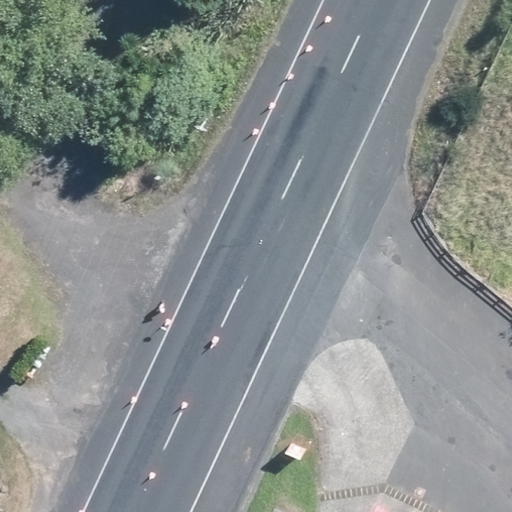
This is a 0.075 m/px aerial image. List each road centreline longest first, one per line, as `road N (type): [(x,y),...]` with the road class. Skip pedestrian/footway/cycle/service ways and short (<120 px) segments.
road 1 (secondary): [(376,0),(138,511)]
road 2 (unknown): [(72,0),(0,171)]
